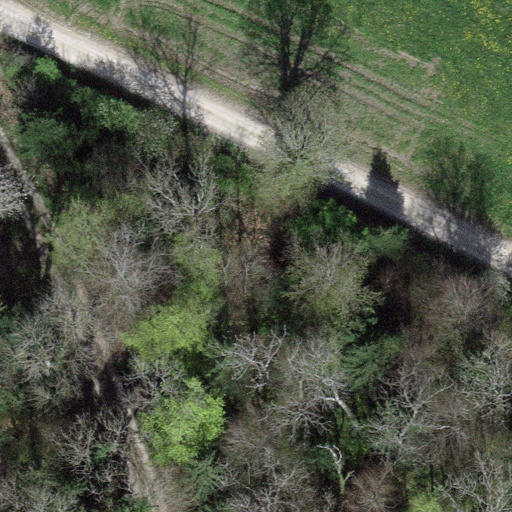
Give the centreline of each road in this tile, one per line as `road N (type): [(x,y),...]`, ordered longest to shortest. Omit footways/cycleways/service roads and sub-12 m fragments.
road 1 (unclassified): [(511,240),(263,112),(0,13)]
road 2 (track): [(148,511),(99,362),(24,189),(0,157)]
